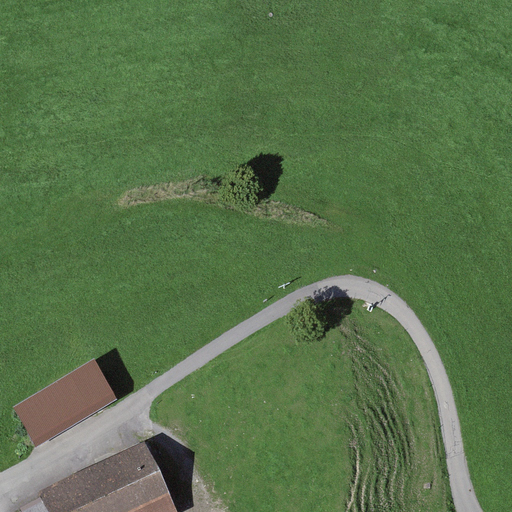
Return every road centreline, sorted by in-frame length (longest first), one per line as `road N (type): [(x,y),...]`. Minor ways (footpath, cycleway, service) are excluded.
road 1 (residential): [(469,511),(435,364),(406,316),(358,287),(287,304),(0,481)]
road 2 (unknown): [(127,406),(196,473),(203,511)]
